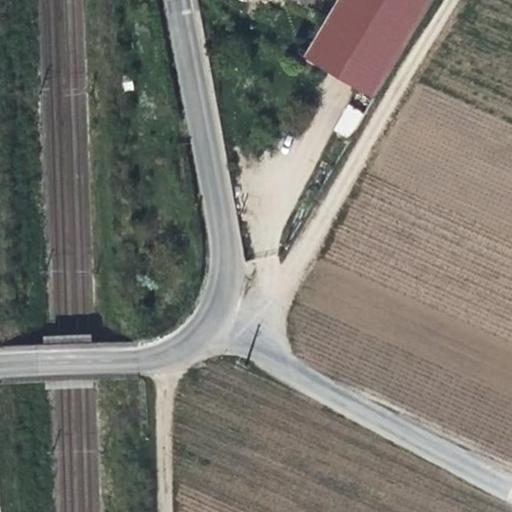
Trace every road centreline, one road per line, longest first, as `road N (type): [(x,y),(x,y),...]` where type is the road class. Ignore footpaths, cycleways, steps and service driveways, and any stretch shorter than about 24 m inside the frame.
road 1 (track): [(201,326),(262,312),(457,0)]
road 2 (unclassified): [(511,491),(201,326)]
road 3 (tertiary): [(179,0),(220,211),(225,279),(201,326)]
road 4 (track): [(166,352),(166,511)]
road 5 (tertiary): [(0,363),(137,358)]
